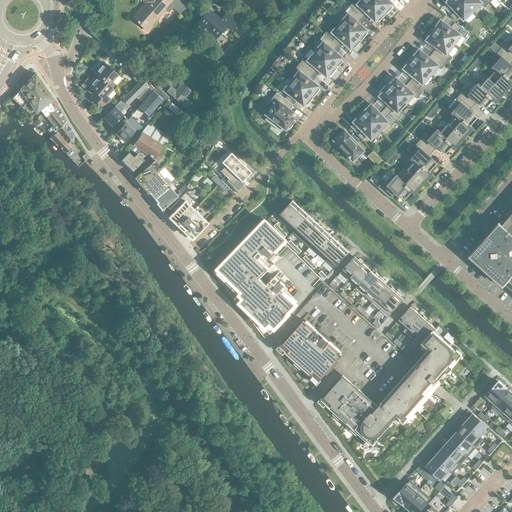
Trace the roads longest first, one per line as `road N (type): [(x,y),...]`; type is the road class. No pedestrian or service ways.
road 1 (residential): [(374,509),(182,254)]
road 2 (residential): [(182,254),(67,103),(56,69)]
road 3 (residential): [(495,374),(374,509)]
road 4 (residential): [(322,114),(339,111),(379,70),(423,17),(418,4)]
road 5 (residential): [(511,112),(407,226)]
road 6 (residential): [(418,4),(360,60),(322,114)]
road 7 (residential): [(182,254),(269,169)]
